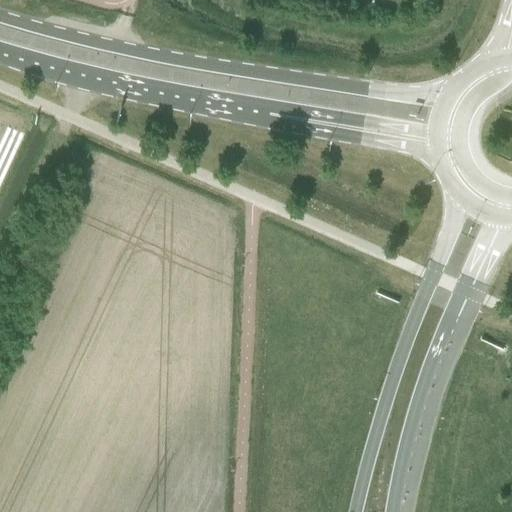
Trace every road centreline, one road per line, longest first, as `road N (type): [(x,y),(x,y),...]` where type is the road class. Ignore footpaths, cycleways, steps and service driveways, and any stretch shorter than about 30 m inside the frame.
road 1 (secondary): [(448,98),(116,50),(0,16)]
road 2 (unclassified): [(463,197),(378,421),(356,511)]
road 3 (secondary): [(0,53),(158,97),(310,121)]
road 4 (unclassified): [(396,511),(433,376),(468,294)]
road 5 (track): [(87,79),(0,266)]
road 6 (secondary): [(310,121),(441,157)]
road 7 (secondary): [(310,121),(439,134)]
